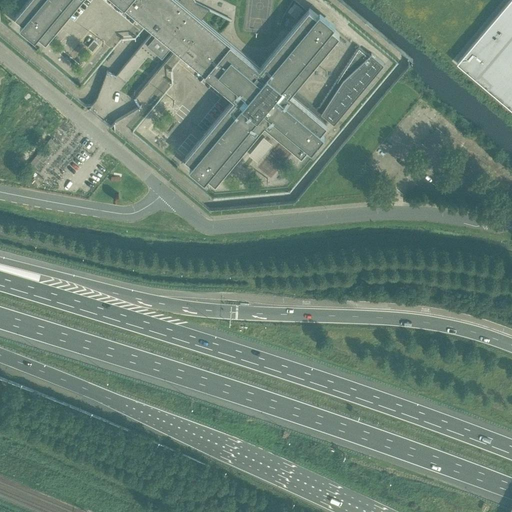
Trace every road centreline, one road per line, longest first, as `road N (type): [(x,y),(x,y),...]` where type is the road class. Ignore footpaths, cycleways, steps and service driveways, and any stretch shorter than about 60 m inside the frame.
road 1 (motorway): [(0,317),(511,488)]
road 2 (motorway): [(511,446),(0,278)]
road 3 (motorway): [(511,345),(400,319),(188,306),(0,262)]
road 4 (motorway): [(0,355),(365,511)]
road 5 (unclassified): [(164,191),(209,227),(395,213),(498,223),(511,215)]
road 6 (unclassified): [(164,191),(0,52)]
road 7 (unclassified): [(0,191),(119,213),(139,210),(164,191)]
